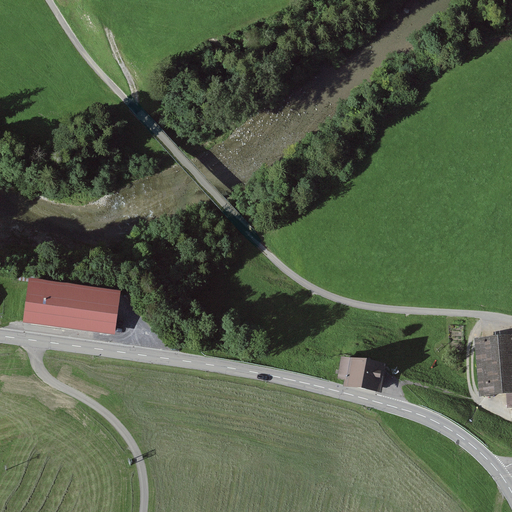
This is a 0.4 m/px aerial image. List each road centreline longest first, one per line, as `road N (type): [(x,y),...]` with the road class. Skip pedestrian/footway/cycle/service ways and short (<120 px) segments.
road 1 (unclassified): [(511,329),(326,320),(254,284),(124,124),(40,0)]
road 2 (tertiary): [(0,336),(228,369),(391,405),(460,435),(495,468)]
